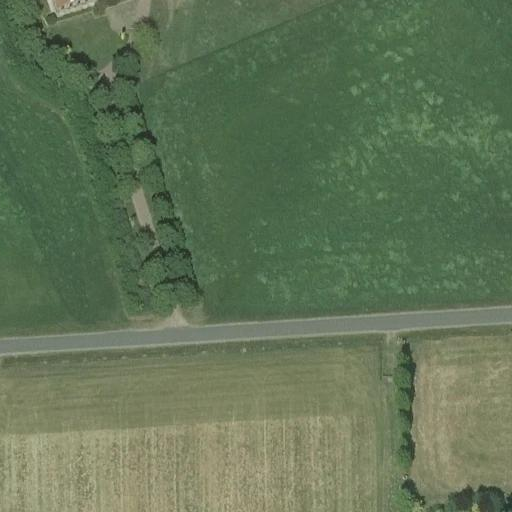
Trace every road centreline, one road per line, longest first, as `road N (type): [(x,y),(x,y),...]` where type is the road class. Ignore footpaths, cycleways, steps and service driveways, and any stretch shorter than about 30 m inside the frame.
road 1 (unclassified): [(181,333),(511,315)]
road 2 (unclassified): [(181,333),(0,346)]
